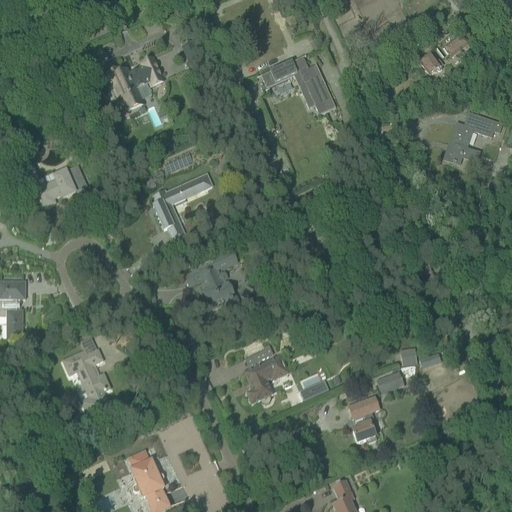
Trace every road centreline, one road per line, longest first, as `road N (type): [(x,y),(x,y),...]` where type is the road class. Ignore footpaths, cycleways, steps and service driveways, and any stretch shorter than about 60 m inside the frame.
road 1 (unclassified): [(511,422),(315,0)]
road 2 (unclassified): [(249,511),(189,376),(128,296)]
